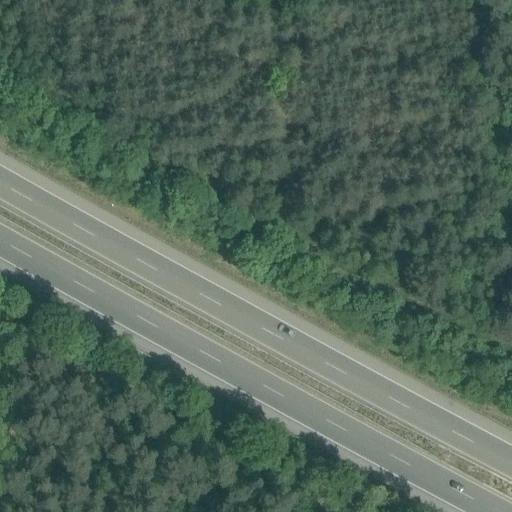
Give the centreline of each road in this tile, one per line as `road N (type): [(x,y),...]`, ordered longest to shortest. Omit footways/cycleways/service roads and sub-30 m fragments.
road 1 (motorway): [(511,462),(0,184)]
road 2 (motorway): [(0,241),(498,511)]
